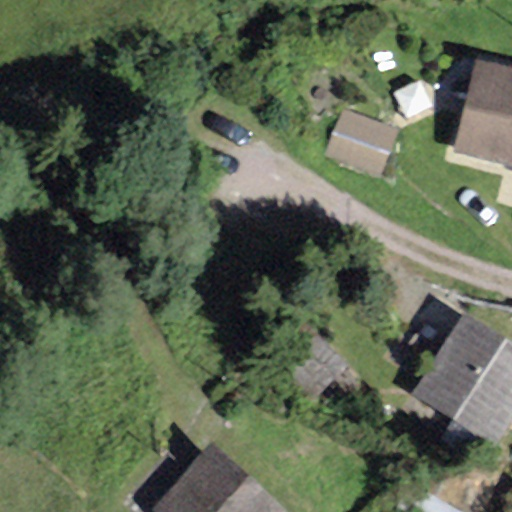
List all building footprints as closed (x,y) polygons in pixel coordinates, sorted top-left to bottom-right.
[(511,67),(480,60),(458,151),(511,163),(511,67)] [(397,129),(342,109),(326,154),(381,174),(397,129)] [(511,422),(511,345),(467,316),(415,395),(455,420),(443,438),(484,465),(511,422)] [(264,355),(312,403),(348,367),(299,319),(264,355)] [(281,511),(283,511),(216,448),(157,510),(159,511),(281,511)]
